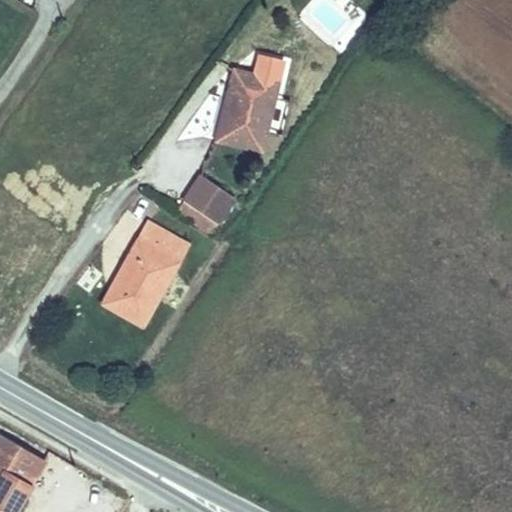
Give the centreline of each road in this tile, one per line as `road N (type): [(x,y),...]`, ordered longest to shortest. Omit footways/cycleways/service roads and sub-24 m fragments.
road 1 (secondary): [(0,379),(230,511)]
road 2 (unknown): [(0,94),(79,42),(105,0)]
